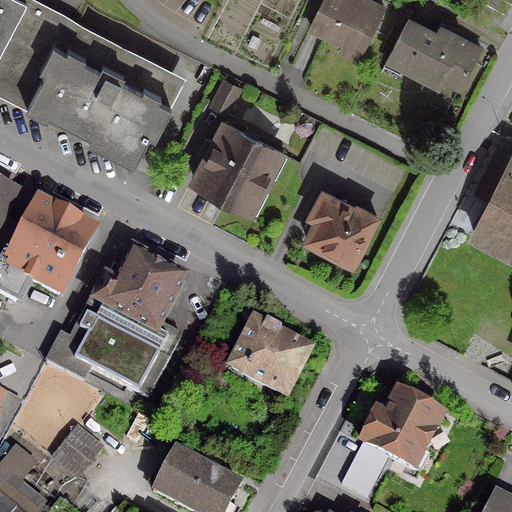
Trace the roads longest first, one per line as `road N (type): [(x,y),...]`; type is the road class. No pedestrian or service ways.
road 1 (residential): [(365,332),(0,141)]
road 2 (residential): [(511,54),(365,332)]
road 3 (residential): [(365,332),(270,511)]
road 4 (residential): [(511,408),(365,332)]
